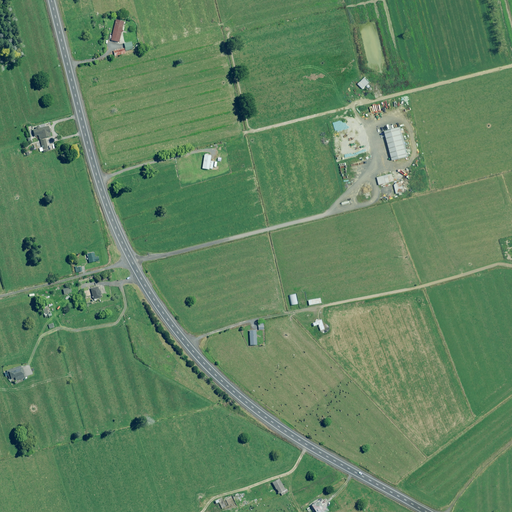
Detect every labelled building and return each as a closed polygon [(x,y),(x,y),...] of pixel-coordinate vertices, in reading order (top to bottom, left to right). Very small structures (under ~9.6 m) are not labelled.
[(115,20),(111,40),(119,42),(121,31),(122,32),(123,29),(122,29),(124,21),(115,20)] [(132,49),(131,42),(124,43),(125,51),(132,49)] [(371,86),(369,84),(370,83),(365,78),(359,84),(364,89),(367,87),(369,88),(371,86)] [(46,127),(45,124),(35,127),(36,129),(32,130),(34,136),(38,135),(39,139),(40,139),(42,147),(39,148),(40,152),(43,151),(43,152),(48,151),(45,138),(51,136),(48,126),(46,127)] [(409,157),(401,127),(386,131),(394,161),(409,157)] [(211,156),(204,155),(202,168),(209,169),(209,168),(212,169),(213,162),(210,161),(211,156)] [(394,181),(392,174),(378,178),(380,185),(394,181)] [(398,183),(395,186),(397,194),(405,192),(403,186),(399,187),(398,184),(398,183)] [(95,257),(94,252),(87,254),(89,263),(98,261),(98,257),(95,257)] [(101,298),(98,287),(90,289),(93,300),(101,298)] [(298,304),(295,294),(289,295),(291,305),(298,304)] [(48,304),(42,305),(45,317),(51,316),(48,304)] [(324,329),(321,320),(312,323),(313,326),(318,325),(320,330),(324,329)] [(24,378),(21,366),(6,371),(9,379),(15,377),(16,380),(24,378)] [(285,490),(278,479),(272,483),(278,494),(280,493),(281,496),(288,492),(286,489),(285,490)] [(230,497),(230,498),(226,500),(229,506),(234,502),(231,497),(231,496),(230,497)] [(222,498),(218,499),(214,501),(215,503),(218,502),(221,508),(225,506),(222,498)] [(322,507),(318,501),(311,506),(315,511),(325,511),(327,511),(324,505),(322,507)]
